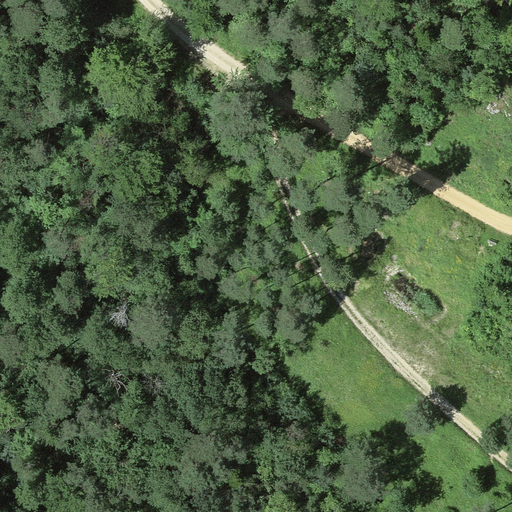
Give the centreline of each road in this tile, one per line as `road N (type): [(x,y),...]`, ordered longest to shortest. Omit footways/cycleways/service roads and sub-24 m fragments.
road 1 (track): [(144,0),(351,310),(415,382),(511,465)]
road 2 (track): [(511,227),(388,167),(168,29)]
